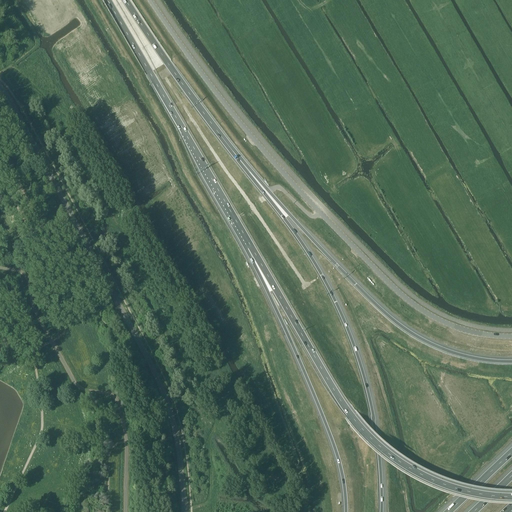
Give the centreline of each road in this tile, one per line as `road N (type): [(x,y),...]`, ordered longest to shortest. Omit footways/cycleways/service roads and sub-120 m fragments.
road 1 (unclassified): [(511,336),(464,330),(410,302),(275,165),(149,0)]
road 2 (track): [(0,78),(167,388),(190,511)]
road 3 (unclassified): [(184,511),(175,434),(159,384),(0,87)]
road 4 (motorway): [(382,511),(370,404),(335,302),(230,148)]
road 5 (motorway): [(250,247),(370,438),(444,484),(511,496)]
road 6 (motorway): [(511,362),(464,356),(410,334),(230,148)]
road 7 (trunk): [(106,0),(250,247)]
road 8 (motorway): [(250,247),(335,450),(345,511)]
road 9 (trunk): [(230,148),(125,0)]
